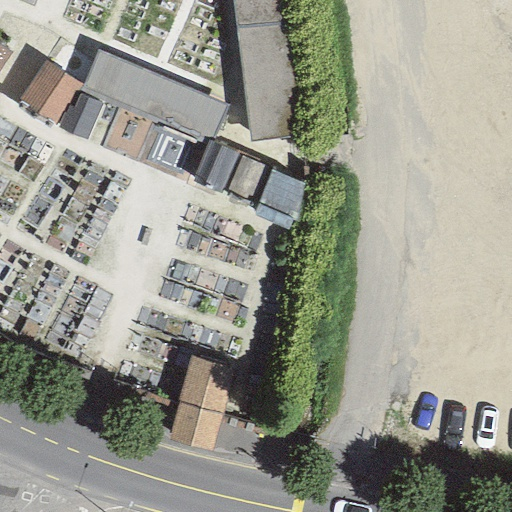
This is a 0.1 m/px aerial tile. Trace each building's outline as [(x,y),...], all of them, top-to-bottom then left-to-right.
[(232,0),(248,139),(304,132),(288,0),(232,0)] [(0,41),(0,65),(11,49),(0,41)] [(208,147),(211,140),(227,104),(100,51),(82,91),(208,147)] [(52,123),(80,84),(47,61),(20,101),(52,123)] [(211,140),(208,147),(193,180),(293,226),(304,181),(211,140)] [(214,416),(228,369),(193,359),(180,406),(214,416)]
